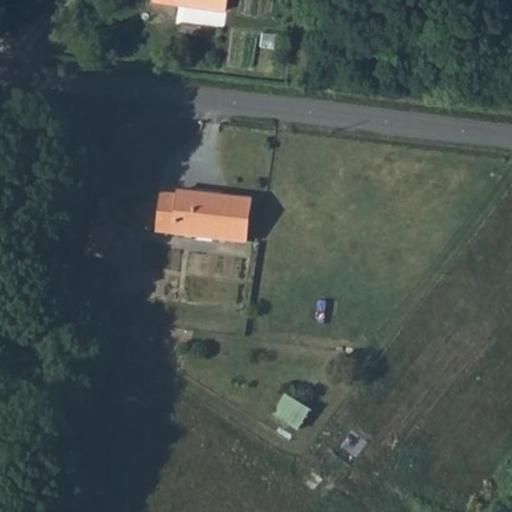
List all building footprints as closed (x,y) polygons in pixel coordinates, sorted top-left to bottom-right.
[(145,0),(143,16),(221,27),(224,0),(145,0)] [(232,251),(239,205),(169,196),(169,199),(150,196),(145,239),(232,251)] [(82,269),(100,273),(109,239),(92,233),(82,269)] [(276,412),(301,426),(312,406),(287,392),(276,412)] [(325,472),(350,435),(334,424),(309,461),(325,472)]
